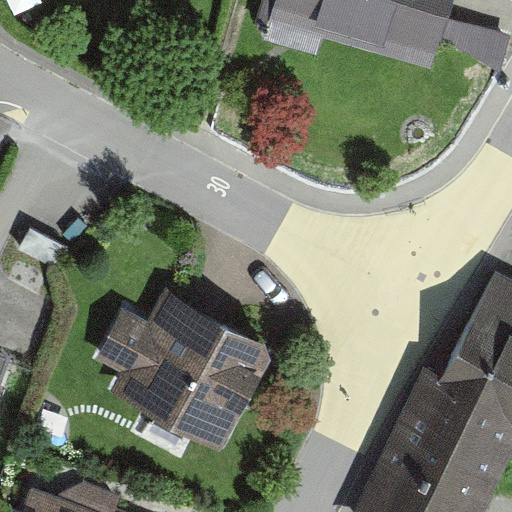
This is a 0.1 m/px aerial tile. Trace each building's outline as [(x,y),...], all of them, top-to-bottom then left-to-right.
[(463,77),(483,0),(292,0),(281,45),(330,59),(334,43),(463,77)] [(143,394),(255,457),(311,357),(196,293),(179,324),(153,310),(125,361),(152,377),(143,394)] [(511,326),(485,313),(484,327),(511,341),(511,326)] [(417,511),(506,511),(511,501),(511,341),(484,327),(395,500),(417,511)] [(0,444),(29,363),(0,352),(0,444)] [(130,511),(137,496),(93,481),(76,491),(51,482),(38,511),(130,511)]
